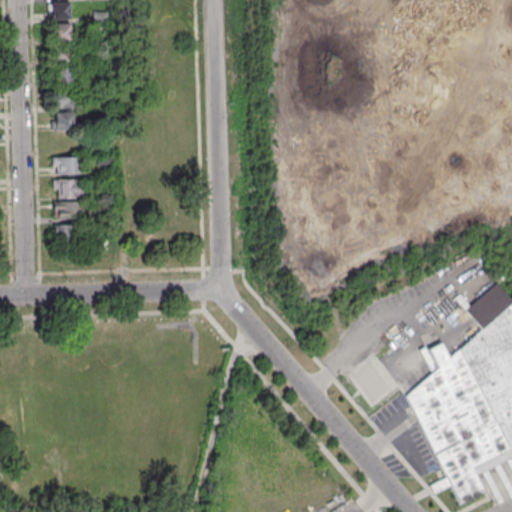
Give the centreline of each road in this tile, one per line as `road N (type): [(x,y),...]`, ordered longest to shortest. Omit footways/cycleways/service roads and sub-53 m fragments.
road 1 (residential): [(506,511),(352,447),(213,286)]
road 2 (residential): [(24,296),(14,0)]
road 3 (residential): [(213,286),(210,0)]
road 4 (residential): [(213,286),(185,297),(0,296)]
